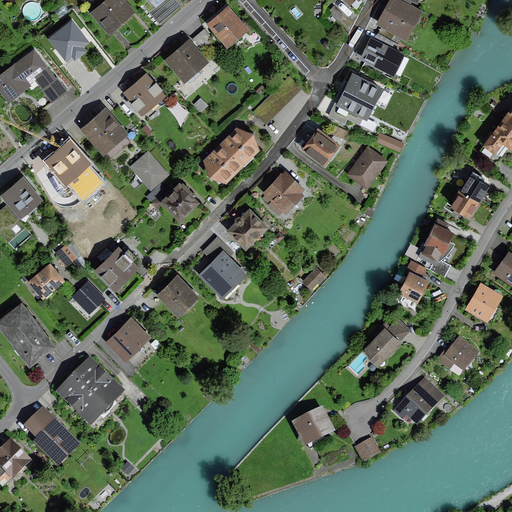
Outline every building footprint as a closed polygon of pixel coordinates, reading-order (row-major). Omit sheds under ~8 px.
[(135,11),(126,0),(102,0),(89,11),(108,34),(135,11)] [(164,0),(146,0),(154,9),(164,0)] [(407,38),(422,8),(417,5),(405,0),(387,0),(376,22),(381,25),(378,32),(392,39),(396,32),(407,38)] [(248,25),(228,3),(206,22),(228,47),(246,31),(249,34),(255,29),(250,23),(248,25)] [(344,15),(334,5),(328,10),(338,21),(344,15)] [(86,26),(77,14),(70,19),(79,31),(86,26)] [(204,28),(198,33),(208,44),(214,39),(204,28)] [(378,32),(375,37),(371,35),(360,56),(400,77),(410,58),(403,55),(404,52),(392,46),(395,40),(392,39),(378,32)] [(203,48),(208,44),(198,33),(193,37),(203,48)] [(184,81),(209,60),(189,37),(164,58),(184,81)] [(33,47),(2,71),(0,68),(0,90),(8,101),(31,83),(29,80),(32,78),(51,102),(67,90),(33,47)] [(143,114),(166,94),(146,71),(123,91),(143,114)] [(302,87),(289,75),(253,111),(266,124),(302,87)] [(347,118),(360,125),(364,116),(366,117),(380,89),(353,75),(340,103),(337,101),(330,116),(345,124),(347,118)] [(132,142),(126,134),(129,132),(105,105),(80,128),(103,154),(106,152),(112,159),(132,142)] [(511,107),(510,110),(508,108),(503,116),(511,122),(511,107)] [(511,146),(511,122),(503,116),(501,118),(503,119),(500,123),(498,122),(482,143),(484,144),(476,155),(495,169),(511,146)] [(347,140),(351,132),(331,123),(328,131),(347,140)] [(253,131),(236,125),(203,159),(209,175),(227,182),(260,149),(253,131)] [(325,164),(341,143),(317,126),(301,148),(325,164)] [(404,144),(379,133),(376,141),(401,151),(404,144)] [(70,137),(42,161),(65,188),(68,186),(84,204),(109,184),(70,137)] [(367,187),(386,161),(368,148),(349,174),(367,187)] [(150,190),(169,174),(148,149),(129,166),(150,190)] [(490,185),(480,179),(482,176),(476,172),(474,175),(470,172),(463,183),(461,182),(459,187),(480,200),(490,185)] [(44,198),(23,174),(0,193),(0,194),(20,218),(44,198)] [(301,188),(286,174),(282,178),(282,177),(268,193),(285,209),(299,194),(297,192),(301,188)] [(189,186),(183,180),(181,182),(179,179),(163,195),(156,187),(150,193),(155,198),(151,202),(157,209),(162,204),(180,221),(200,200),(187,188),(189,186)] [(480,200),(459,187),(456,191),(458,192),(450,204),(455,207),(452,211),(461,216),(463,212),(469,216),(480,200)] [(0,232),(8,242),(25,227),(6,205),(0,209),(0,232)] [(266,227),(250,210),(242,218),(239,215),(234,220),(237,223),(230,230),(246,246),(266,227)] [(453,246),(455,243),(449,240),(454,232),(445,227),(448,222),(437,216),(423,242),(425,243),(416,261),(427,267),(430,269),(433,262),(436,264),(438,260),(440,260),(443,258),(445,256),(448,253),(450,250),(453,246)] [(283,236),(279,232),(274,237),(278,241),(283,236)] [(228,287),(243,272),(228,258),(234,253),(217,236),(206,247),(217,258),(201,274),(218,291),(225,285),(228,287)] [(140,266),(133,259),(137,255),(128,246),(124,250),(118,244),(94,269),(115,290),(140,266)] [(75,256),(66,246),(58,253),(67,264),(75,256)] [(511,250),(508,248),(492,272),(511,285),(511,250)] [(409,268),(393,301),(409,306),(413,299),(418,301),(430,279),(423,275),(427,267),(416,261),(411,259),(407,267),(409,268)] [(62,279),(50,266),(42,272),(41,271),(31,280),(43,295),(62,279)] [(312,288),(324,275),(317,268),(304,281),(312,288)] [(90,317),(107,298),(88,279),(70,299),(90,317)] [(178,310),(193,296),(178,280),(163,294),(178,310)] [(502,293),(480,281),(465,308),(487,321),(502,293)] [(52,345),(21,305),(0,321),(0,324),(30,362),(52,345)] [(400,340),(410,330),(397,318),(391,324),(386,320),(378,328),(380,330),(364,347),(368,356),(377,366),(402,341),(400,340)] [(125,356),(145,336),(132,322),(111,342),(125,356)] [(479,352),(458,336),(447,351),(445,349),(437,360),(450,369),(454,364),(464,372),(479,352)] [(119,391),(90,362),(60,392),(90,421),(119,391)] [(445,396),(425,377),(394,410),(403,419),(407,415),(417,425),(445,396)] [(335,430),(322,406),(291,422),(304,447),(335,430)] [(74,443),(42,411),(31,422),(42,433),(35,441),(53,458),(61,450),(64,453),(74,443)] [(380,452),(371,437),(354,447),(363,462),(380,452)] [(0,484),(2,486),(27,461),(10,444),(0,454),(0,484)] [(128,476),(134,468),(127,462),(121,469),(128,476)]
